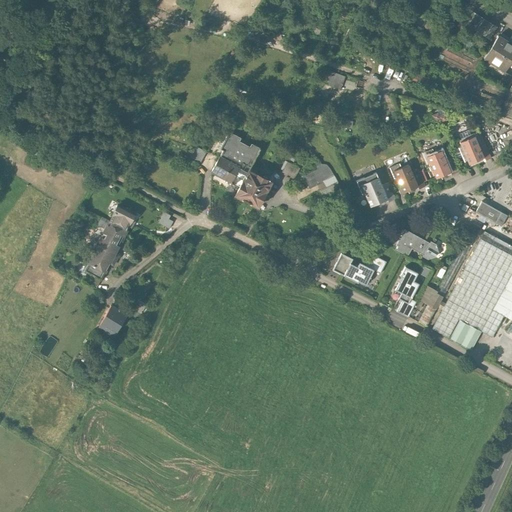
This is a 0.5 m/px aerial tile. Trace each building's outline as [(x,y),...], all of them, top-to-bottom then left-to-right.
[(497,28),(470,12),(462,25),(489,41),(497,28)] [(511,45),(510,44),(498,37),(484,59),(505,73),(509,67),(511,68),(511,45)] [(476,60),(442,44),(434,61),(468,77),(476,60)] [(511,120),(511,87),(509,91),(508,100),(503,115),(511,120)] [(503,100),(481,92),(476,105),(498,113),(503,100)] [(475,137),(458,144),(468,169),(485,163),(475,137)] [(201,161),(206,151),(197,147),(192,156),(201,161)] [(441,153),(424,160),(434,184),(451,177),(441,153)] [(238,171),(217,159),(207,177),(228,189),(238,171)] [(297,178),(300,165),(287,161),(283,174),(297,178)] [(311,173),(317,183),(332,172),(326,163),(311,173)] [(407,167),(392,174),(402,198),(418,191),(407,167)] [(272,187),(245,174),(231,202),(258,215),(272,187)] [(371,211),(388,204),(376,178),(357,186),(363,200),(366,198),(371,211)] [(139,211),(118,201),(88,260),(109,270),(139,211)] [(506,216),(481,201),(475,212),(469,209),(467,213),(483,223),(484,221),(494,226),(495,223),(500,226),(506,216)] [(431,245),(403,231),(393,251),(408,258),(412,251),(424,257),(431,245)] [(511,278),(511,248),(485,234),(432,330),(472,352),(511,278)] [(351,261),(340,256),(332,272),(343,277),(350,262),(351,261)] [(343,277),(342,279),(365,291),(373,274),(350,262),(343,277)] [(418,282),(400,273),(387,297),(405,306),(418,282)] [(427,325),(441,293),(424,286),(417,300),(426,304),(418,322),(427,325)] [(130,310),(113,300),(98,328),(115,337),(130,310)]
